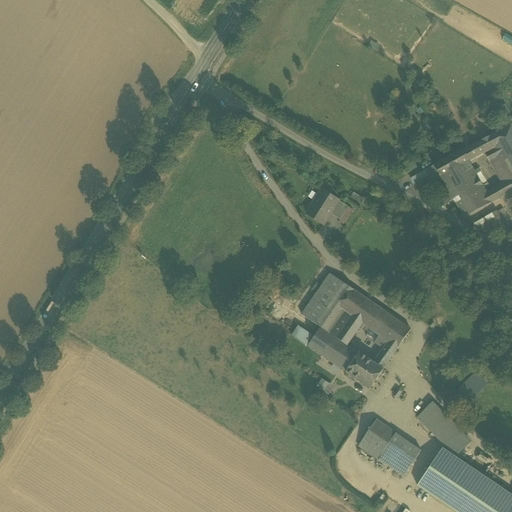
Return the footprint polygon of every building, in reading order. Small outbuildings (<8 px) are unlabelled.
[(511,124),(479,143),(485,154),(492,167),(501,162),(511,181),(511,124)] [(479,143),(467,149),(474,160),(485,154),(479,143)] [(464,151),(435,167),(446,185),(474,170),(470,163),(471,162),(464,151)] [(434,167),(411,180),(417,190),(440,178),(434,167)] [(474,170),(446,185),(451,194),(443,199),(446,204),(454,200),(456,203),(484,188),(474,170)] [(484,188),(456,203),(464,218),(492,203),(484,188)] [(339,201),(322,191),(307,214),(324,225),(331,214),(339,201)] [(348,208),(339,201),(331,214),(340,220),(348,208)] [(502,207),(496,211),(493,203),(470,216),(481,237),(510,222),(502,207)] [(353,211),(348,208),(340,220),(339,223),(344,225),(353,211)] [(352,317),(364,298),(330,274),(302,315),(321,328),(348,345),(362,324),(352,317)] [(410,330),(364,298),(352,317),(362,324),(379,336),(389,343),(398,349),(410,330)] [(308,347),(315,337),(298,326),(292,336),(308,347)] [(346,373),(359,353),(348,345),(321,328),(315,337),(308,347),(346,373)] [(389,343),(379,336),(375,343),(384,349),(389,343)] [(374,363),(383,370),(398,349),(389,343),(384,349),(374,363)] [(374,363),(359,353),(346,373),(370,389),(383,370),(374,363)] [(481,370),(457,390),(463,397),(487,378),(481,370)] [(318,392),(324,397),(331,387),(324,382),(318,392)] [(445,447),(454,455),(469,440),(433,403),(417,418),(445,447)] [(421,451),(376,421),(358,447),(404,477),(421,451)] [(511,511),(511,496),(443,449),(417,487),(454,511),(511,511)]
